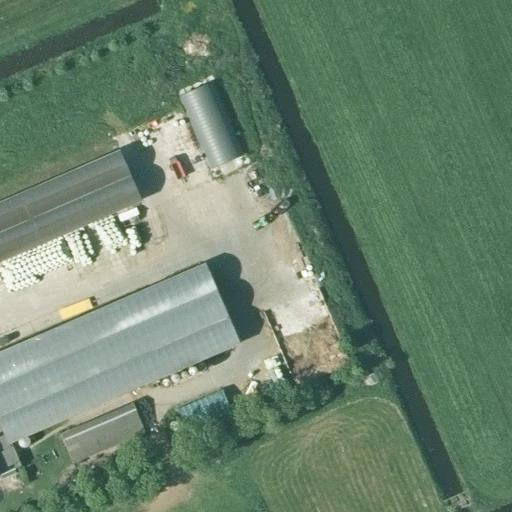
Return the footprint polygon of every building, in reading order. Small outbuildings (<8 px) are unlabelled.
[(0,259),(139,199),(119,153),(0,205),(0,259)] [(178,209),(186,231),(206,224),(199,202),(178,209)] [(165,246),(154,249),(163,279),(179,274),(162,215),(140,221),(145,238),(161,234),(165,246)] [(52,258),(68,296),(126,272),(110,234),(52,258)] [(236,340),(204,267),(0,355),(0,422),(5,433),(0,435),(0,474),(20,465),(9,439),(236,340)] [(198,377),(164,385),(168,400),(202,391),(198,377)] [(144,431),(132,403),(61,435),(73,462),(144,431)]
